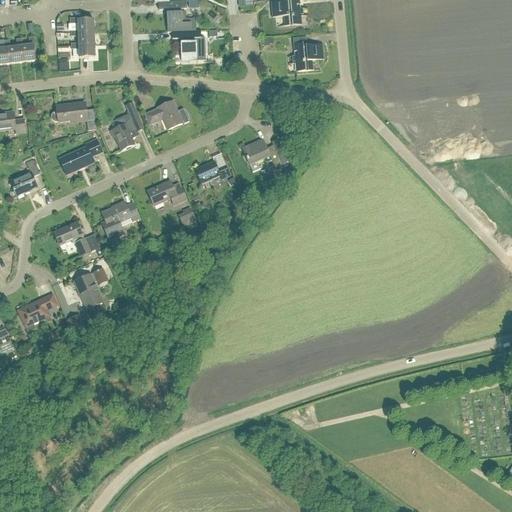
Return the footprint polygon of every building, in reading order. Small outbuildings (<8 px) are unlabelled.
[(272,19),(277,18),(284,18),(285,27),(302,26),(301,17),(302,17),(303,17),(303,9),(297,9),(296,6),(300,6),(299,0),(285,0),(286,2),(271,4),(272,19)] [(188,11),(199,10),(198,2),(188,2),(188,11)] [(166,11),(167,34),(172,33),(196,32),(195,20),(185,20),(185,14),(181,14),(181,13),(181,10),(186,10),(186,8),(186,3),(169,3),(158,4),(158,11),(166,11)] [(217,9),(215,13),(221,15),(221,18),(225,18),(225,15),(225,13),(223,11),(217,9)] [(70,20),(70,26),(71,25),(77,25),(77,32),(77,34),(79,34),(94,33),(94,21),(79,21),(78,21),(78,19),(71,20),(70,20)] [(70,38),(72,38),(78,38),(78,45),(78,47),(79,47),(95,46),(94,33),(79,34),(77,34),(77,32),(71,32),(70,33),(70,38)] [(172,33),(172,41),(181,41),(182,64),(196,63),(196,62),(196,44),(195,43),(199,43),(198,40),(201,40),(200,32),(196,32),(172,33)] [(308,47),(307,38),(293,39),(295,56),(288,57),(289,65),(296,64),(296,73),(313,72),(312,62),(324,61),(323,45),(308,47)] [(30,47),(24,48),(21,48),(24,64),(36,62),(34,47),(36,47),(34,39),(29,39),(30,47)] [(18,48),(11,49),(9,49),(11,65),(24,64),(21,48),(24,48),(22,40),(17,41),(18,48)] [(9,49),(11,49),(10,42),(4,42),(5,50),(0,50),(0,66),(11,65),(9,49)] [(71,51),(72,51),(78,51),(78,59),(95,59),(95,46),(79,47),(78,47),(78,45),(71,45),(71,51)] [(69,72),(69,69),(66,69),(65,60),(59,61),(59,72),(69,72)] [(167,132),(183,125),(189,122),(189,121),(189,120),(189,119),(189,118),(188,117),(188,116),(187,115),(187,114),(186,113),(185,112),(184,111),(178,114),(173,103),(157,110),(158,111),(145,116),(150,126),(162,121),(167,132)] [(86,113),(85,105),(56,108),(57,114),(54,114),(52,115),(51,118),(51,121),(53,123),(56,124),(58,124),(71,123),(71,125),(87,123),(88,133),(96,132),(94,111),(86,113)] [(120,129),(110,133),(112,139),(115,138),(121,152),(135,146),(132,140),(130,135),(132,134),(133,136),(133,137),(138,135),(137,133),(136,132),(135,129),(142,125),(138,117),(133,105),(126,108),(129,116),(116,121),(120,129)] [(14,122),(13,113),(1,115),(1,117),(0,116),(0,133),(15,131),(16,136),(26,135),(24,120),(14,122)] [(59,161),(66,177),(94,164),(91,159),(102,154),(96,141),(85,146),(86,148),(59,161)] [(249,166),(264,159),(267,164),(271,162),(275,169),(287,164),(288,163),(278,141),(272,143),(272,144),(273,147),(274,150),(268,153),(266,150),(263,142),(242,151),(249,166)] [(9,183),(16,199),(38,189),(34,179),(40,176),(34,163),(27,166),(30,174),(9,183)] [(214,163),(195,171),(201,185),(220,177),(222,180),(230,177),(225,166),(217,170),(214,163)] [(154,208),(171,200),(174,207),(187,201),(179,184),(172,187),(170,183),(147,193),(154,208)] [(189,197),(191,201),(192,204),(196,202),(195,202),(198,200),(196,194),(189,197)] [(126,207),(124,203),(116,206),(117,208),(101,215),(105,224),(101,225),(109,242),(124,236),(119,225),(131,220),(132,223),(140,220),(133,204),(126,207)] [(182,212),(183,216),(185,220),(187,225),(188,226),(196,223),(190,209),(182,212)] [(81,258),(92,253),(96,252),(99,258),(103,256),(100,250),(101,249),(94,236),(84,240),(77,224),(53,234),(59,247),(71,242),(72,243),(74,242),(81,258)] [(94,284),(105,279),(106,279),(102,270),(93,275),(93,276),(91,277),(90,276),(73,283),(86,311),(103,304),(96,288),(94,284)] [(34,326),(38,325),(38,323),(49,318),(47,312),(57,307),(52,297),(18,312),(25,329),(34,325),(34,326)] [(116,302),(115,306),(116,309),(120,311),(124,310),(125,306),(124,303),(120,300),(116,302)] [(67,321),(73,333),(84,328),(79,316),(67,321)] [(55,332),(58,340),(71,334),(68,327),(58,331),(55,332)] [(12,348),(4,332),(0,333),(0,351),(1,353),(12,348)]
